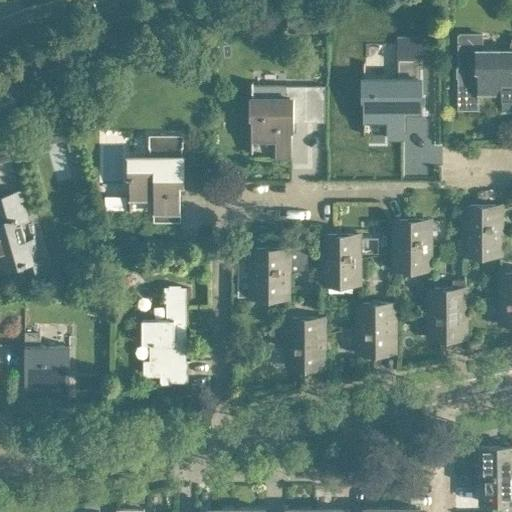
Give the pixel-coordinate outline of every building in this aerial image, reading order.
[(502,109),(511,108),(511,51),(482,51),(483,31),(458,31),(458,95),(479,96),(479,90),(502,90),(502,109)] [(433,35),(398,36),(398,51),(418,51),(433,51),(433,35)] [(398,79),(364,79),(364,99),(364,119),(388,119),(388,137),(404,137),(404,110),(404,101),(418,101),(418,90),(418,81),(418,57),(398,57),(398,79)] [(252,98),(252,118),(252,138),(276,138),(276,156),(292,156),(292,133),(292,129),(292,120),(294,120),(306,120),(325,120),(325,84),(306,84),(286,84),(286,83),(252,83),(252,98)] [(72,130),(64,132),(66,137),(69,150),(77,148),(72,130)] [(11,135),(5,137),(11,157),(18,155),(12,134),(11,135)] [(154,219),(180,218),(180,182),(184,182),(184,154),(182,154),(182,134),(150,135),(150,157),(130,157),(130,197),(154,197),(154,219)] [(20,217),(27,215),(20,191),(0,196),(0,268),(32,259),(20,217)] [(105,210),(127,210),(127,195),(105,195),(105,210)] [(501,252),(501,205),(470,205),(470,226),(464,226),(464,252),(501,252)] [(430,266),(430,219),(399,219),(399,241),(393,241),(393,267),(430,266)] [(359,281),(359,234),(328,234),(328,255),(322,255),(322,281),(359,281)] [(239,295),(288,295),(288,271),(310,267),(307,248),(251,248),(251,276),(239,275),(239,295)] [(511,273),(499,273),(500,320),(511,320),(511,273)] [(460,335),(460,313),(466,313),(466,288),(465,288),(465,278),(453,278),(453,288),(428,288),(428,335),(460,335)] [(186,325),(186,287),(164,287),(164,300),(168,299),(168,319),(143,319),(144,340),(150,341),(150,358),(144,358),(143,375),(160,375),(161,381),(186,381),(187,358),(182,359),(182,325),(186,325)] [(358,302),(358,350),(383,350),(389,350),(389,328),(395,328),(395,302),(358,302)] [(287,317),(287,364),(318,364),(318,343),(324,343),(324,317),(287,317)] [(25,330),(25,344),(39,344),(39,330),(25,330)] [(40,344),(40,345),(25,345),(25,363),(30,363),(30,388),(70,388),(70,344),(40,344)] [(248,344),(235,344),(234,358),(248,358),(248,344)] [(511,443),(480,444),(480,472),(511,471),(511,443)] [(511,471),(480,472),(481,500),(493,500),(508,500),(508,511),(511,511),(511,471)] [(148,492),(132,495),(134,502),(149,499),(148,492)]
